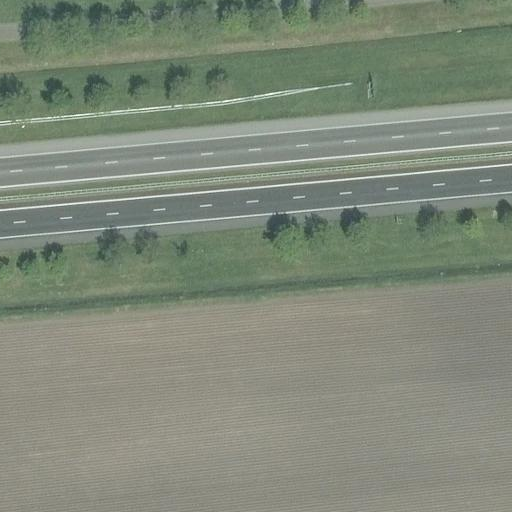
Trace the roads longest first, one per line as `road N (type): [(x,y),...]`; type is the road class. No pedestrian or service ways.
road 1 (motorway): [(0,226),(511,177)]
road 2 (motorway): [(511,127),(0,172)]
road 3 (unclassified): [(0,29),(315,0)]
